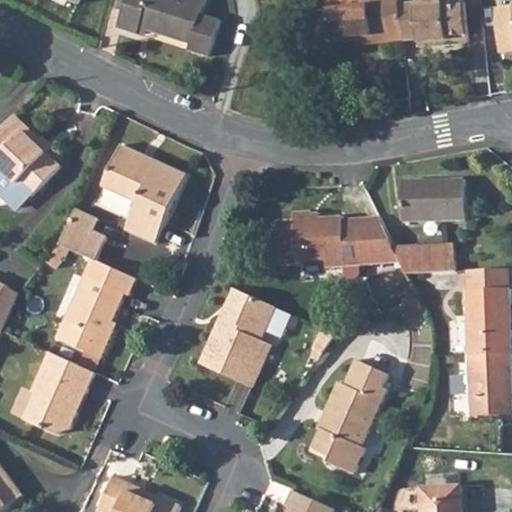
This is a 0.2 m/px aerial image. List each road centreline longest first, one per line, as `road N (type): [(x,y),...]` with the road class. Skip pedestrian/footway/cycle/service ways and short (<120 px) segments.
road 1 (residential): [(212,511),(237,457),(138,410),(245,141)]
road 2 (residential): [(245,141),(359,145),(511,115)]
road 3 (residential): [(0,36),(245,141)]
